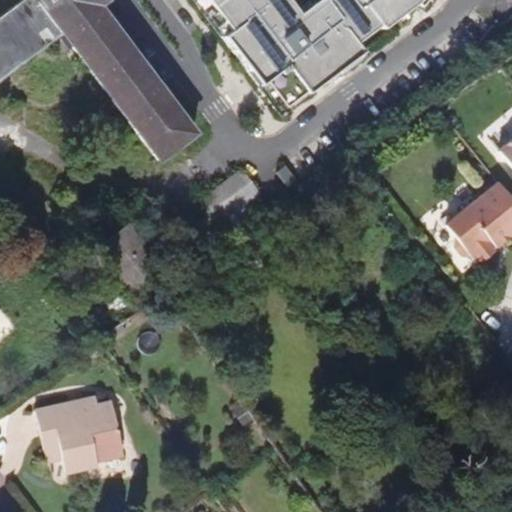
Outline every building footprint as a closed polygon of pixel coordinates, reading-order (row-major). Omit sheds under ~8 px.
[(96,6),(104,0),(103,0),(21,0),(0,16),(0,79),(61,34),(157,161),(192,134),(96,6)] [(192,0),(278,114),(350,60),(351,61),(355,58),(354,57),(361,53),(354,44),(379,26),(381,30),(416,4),(421,7),(426,0),(317,0),(297,16),(284,0),(192,0)] [(511,139),(498,150),(511,168),(511,139)] [(276,173),(288,188),(296,181),(284,166),(276,173)] [(257,220),(245,205),(259,194),(241,170),(198,202),(207,214),(191,227),(208,251),(225,238),(228,242),(257,220)] [(510,234),(511,232),(511,202),(496,183),(444,226),(454,239),(454,248),(460,256),(468,257),(474,264),(477,261),(479,262),(492,251),(491,249),(495,246),(492,242),(507,230),(510,234)] [(165,272),(128,223),(94,250),(131,298),(165,272)] [(507,230),(492,242),(495,246),(510,234),(507,230)] [(68,403),(33,411),(44,462),(60,459),(63,473),(95,466),(94,462),(121,456),(109,403),(95,405),(94,398),(77,401),(79,409),(70,411),(68,403)] [(77,401),(68,403),(70,411),(79,409),(77,401)]
